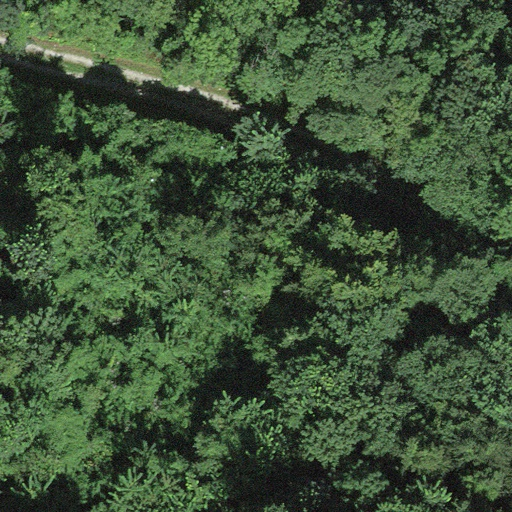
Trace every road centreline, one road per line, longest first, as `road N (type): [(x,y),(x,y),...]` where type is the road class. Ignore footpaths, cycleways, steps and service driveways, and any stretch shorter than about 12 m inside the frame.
road 1 (track): [(0,34),(92,56),(343,158),(511,247)]
road 2 (track): [(383,0),(511,32)]
